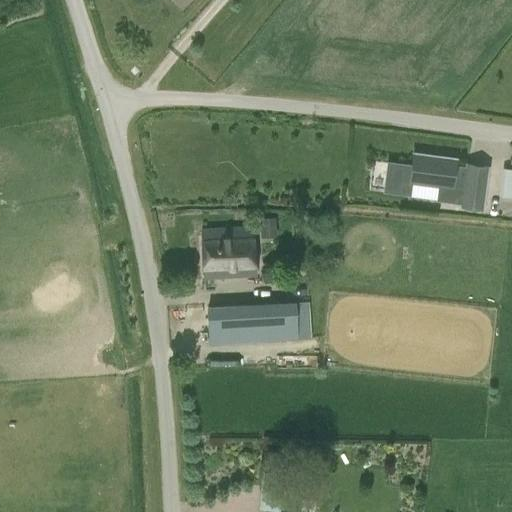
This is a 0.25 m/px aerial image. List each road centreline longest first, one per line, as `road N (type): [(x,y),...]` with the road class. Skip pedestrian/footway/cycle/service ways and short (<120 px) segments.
road 1 (unclassified): [(170,511),(159,356),(109,100)]
road 2 (unclassified): [(511,135),(278,105),(109,100)]
